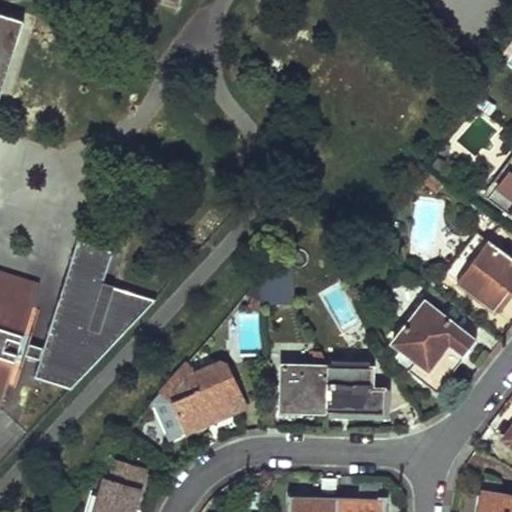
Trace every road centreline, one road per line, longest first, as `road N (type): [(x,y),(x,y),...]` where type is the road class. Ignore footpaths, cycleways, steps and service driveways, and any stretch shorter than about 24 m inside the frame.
road 1 (residential): [(421,472),(387,452),(239,455),(198,480),(175,511)]
road 2 (residential): [(511,357),(421,472)]
